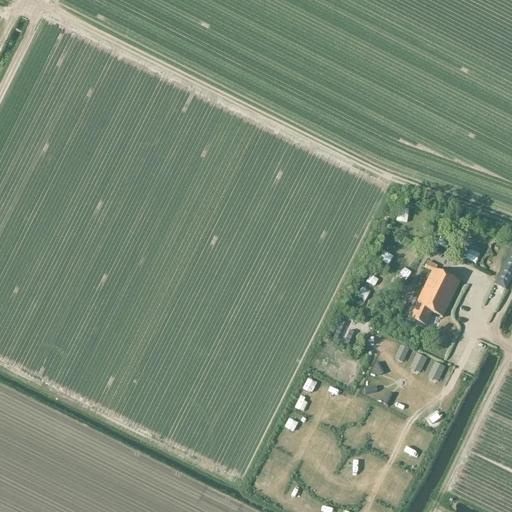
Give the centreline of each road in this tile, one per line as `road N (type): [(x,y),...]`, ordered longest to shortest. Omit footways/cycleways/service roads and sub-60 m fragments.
road 1 (track): [(29,14),(45,7),(378,173),(511,222)]
road 2 (track): [(0,95),(33,24),(21,10),(0,12)]
